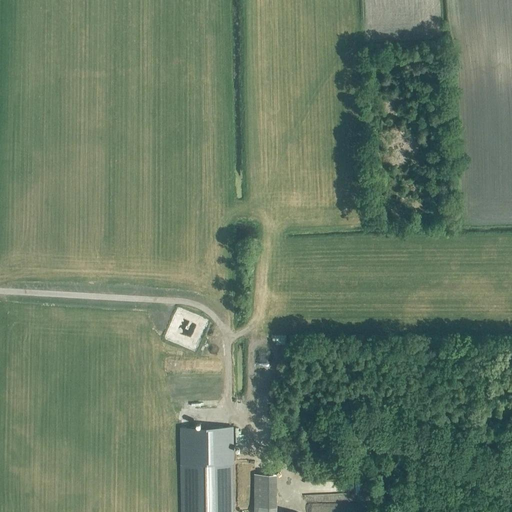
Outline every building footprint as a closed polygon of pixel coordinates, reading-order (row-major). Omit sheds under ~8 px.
[(226,364),(225,352),(204,353),(204,365),(226,364)] [(232,511),(232,463),(231,427),(181,428),(182,511),(232,511)] [(325,446),(332,447),(331,452),(338,453),(339,443),(338,443),(338,442),(333,441),(333,440),(326,439),(325,446)] [(281,511),(280,467),(259,468),(259,511),(281,511)] [(297,477),(298,488),(322,487),(321,476),(297,477)] [(335,504),(333,496),(326,498),(328,506),(335,504)]
